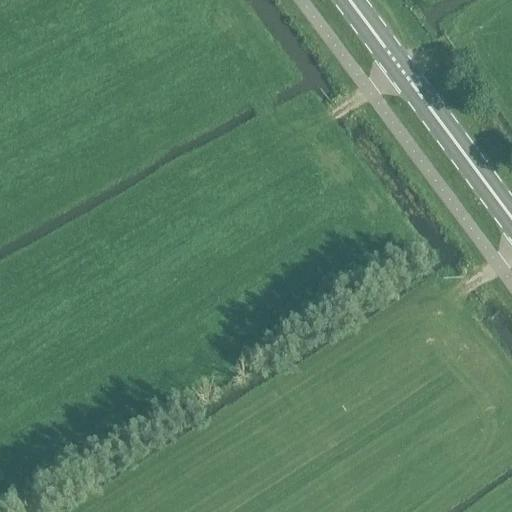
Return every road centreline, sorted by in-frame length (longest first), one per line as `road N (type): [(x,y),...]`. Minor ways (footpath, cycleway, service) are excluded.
road 1 (primary): [(511,217),(348,0)]
road 2 (track): [(324,123),(472,27)]
